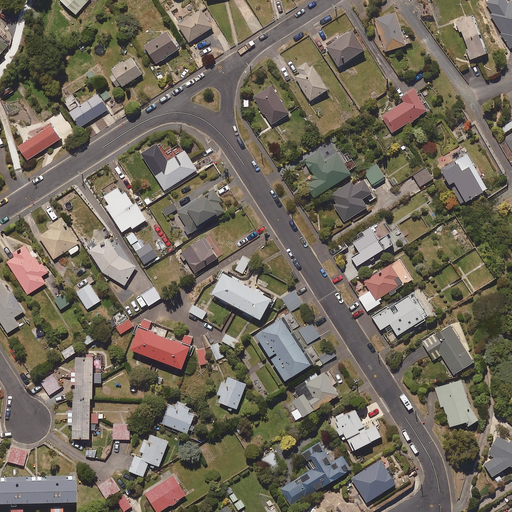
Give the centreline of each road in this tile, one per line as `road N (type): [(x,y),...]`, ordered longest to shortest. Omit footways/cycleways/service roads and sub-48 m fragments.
road 1 (residential): [(228,140),(430,458),(439,500)]
road 2 (residential): [(0,213),(161,110)]
